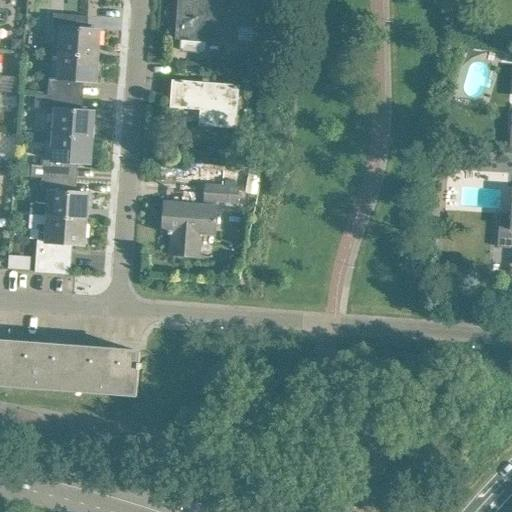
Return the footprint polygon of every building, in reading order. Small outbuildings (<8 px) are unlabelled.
[(179,16),(177,39),(183,39),(182,50),(205,52),(206,40),(236,42),(254,44),(257,3),(251,3),(250,0),(223,0),(223,1),(206,0),(180,0),(179,16)] [(60,53),(63,53),(96,55),(96,47),(98,47),(100,29),(85,28),(85,17),(89,18),(89,17),(54,14),(53,26),(62,27),(60,53)] [(98,55),(96,55),(63,53),(62,65),(60,65),(58,79),(50,79),(49,96),(79,99),(80,81),(96,83),(98,55)] [(181,83),(174,82),(173,106),(202,109),(201,124),(235,127),(238,87),(184,83),(185,81),(181,81),(181,83)] [(37,95),(36,107),(48,108),(56,109),(54,135),(57,135),(90,136),(90,129),(92,129),(94,111),(78,110),(78,109),(79,99),(49,96),(37,95)] [(32,165),(31,178),(43,179),(73,181),(75,163),(90,164),(92,137),(90,136),(57,135),(56,147),(53,147),(52,161),(44,160),(44,166),(32,165)] [(87,210),(88,193),(73,192),(73,181),(43,179),(42,190),(50,190),(49,204),(37,203),(36,217),(40,217),(40,218),(86,221),(86,218),(84,218),(85,210),(87,210)] [(201,223),(214,223),(215,223),(217,201),(237,203),(238,186),(207,184),(206,205),(165,202),(165,201),(163,201),(162,221),(163,222),(164,220),(170,221),(169,232),(167,231),(167,234),(169,234),(168,254),(199,256),(201,223)] [(84,245),(86,221),(40,218),(40,217),(36,217),(30,216),(29,230),(39,231),(36,272),(66,274),(69,244),(84,245)] [(7,387),(10,342),(0,341),(0,383),(6,384),(6,387),(7,387)] [(72,391),(75,347),(48,345),(49,343),(47,343),(46,347),(38,347),(38,342),(37,342),(37,344),(10,342),(7,387),(8,387),(8,384),(71,389),(71,391),(72,391)] [(139,363),(140,352),(113,350),(113,348),(111,348),(111,352),(102,352),(103,347),(101,347),(101,349),(75,347),(72,391),(72,389),(136,394),(136,396),(137,396),(139,368),(141,369),(141,363),(139,363)]
